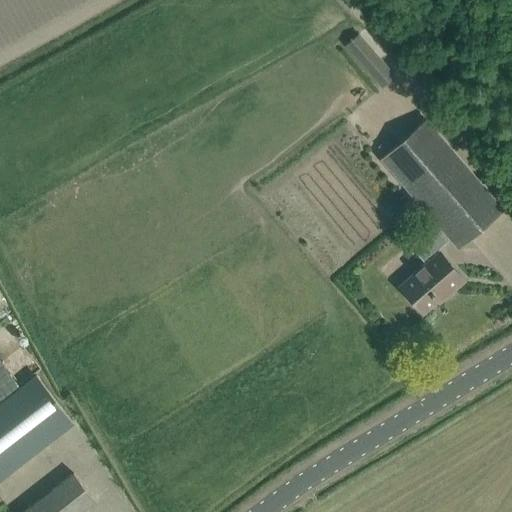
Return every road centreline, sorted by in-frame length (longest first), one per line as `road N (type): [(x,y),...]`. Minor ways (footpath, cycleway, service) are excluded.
road 1 (unclassified): [(263,511),(511,353)]
road 2 (unknown): [(0,485),(74,443),(119,511)]
